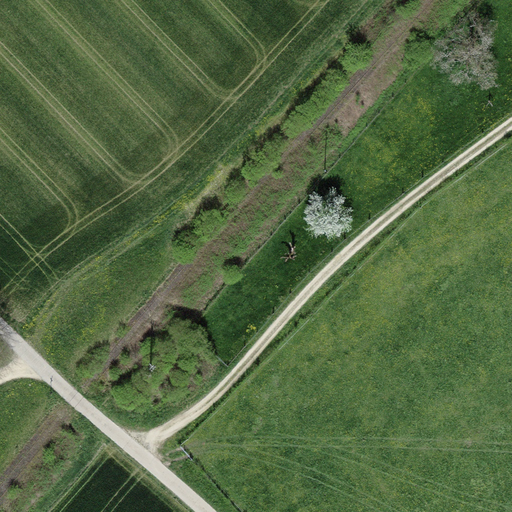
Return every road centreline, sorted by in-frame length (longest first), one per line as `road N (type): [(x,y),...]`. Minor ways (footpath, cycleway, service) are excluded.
road 1 (track): [(0,381),(29,366),(66,304),(119,259),(185,232),(399,0)]
road 2 (track): [(150,466),(304,299),(511,123)]
road 3 (track): [(202,511),(0,335)]
